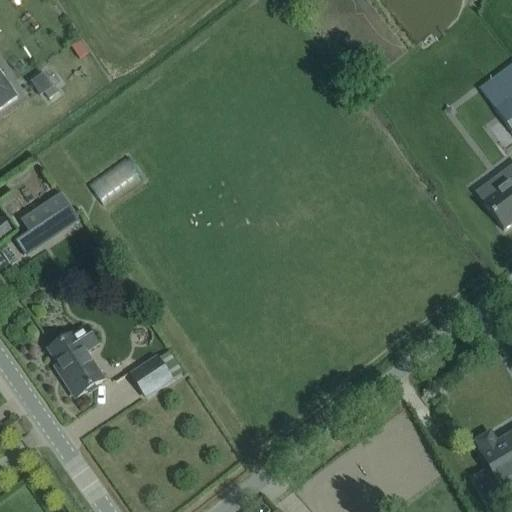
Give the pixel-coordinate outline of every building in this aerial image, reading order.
[(511,65),(478,91),(511,136),(511,65)] [(0,75),(0,110),(17,99),(0,75)] [(43,75),(31,84),(39,96),(52,87),(43,75)] [(483,205),(482,205),(483,206),(503,232),(511,225),(511,167),(505,173),(511,183),(483,204),(483,205)] [(24,258),(79,222),(61,195),(27,217),(36,230),(15,244),(24,258)] [(2,221),(0,222),(0,241),(11,233),(2,221)] [(102,382),(84,354),(97,345),(86,328),(49,352),(65,377),(62,380),(75,399),(102,382)] [(156,360),(148,366),(131,377),(146,399),(171,382),(156,360)] [(489,470),(475,479),(489,503),(511,489),(511,435),(496,445),(490,435),(476,443),(482,453),(480,454),(489,470)]
